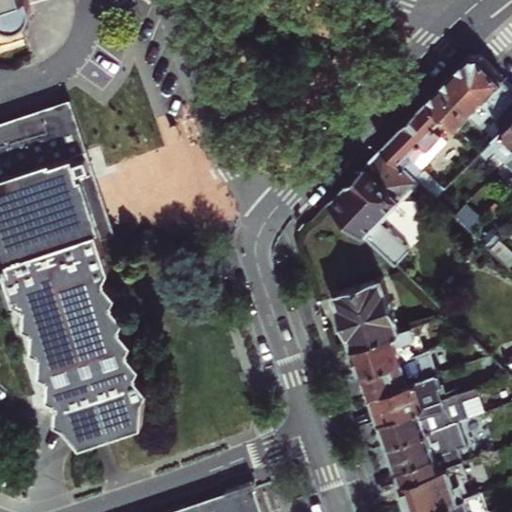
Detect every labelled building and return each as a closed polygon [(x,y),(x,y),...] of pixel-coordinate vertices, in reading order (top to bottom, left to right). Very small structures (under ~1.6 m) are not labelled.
[(0,0),(0,2),(4,0),(8,9),(12,16),(20,21),(26,22),(32,21),(37,18),(42,14),(44,10),(46,5),(45,0),(0,0)] [(486,96),(511,119),(511,118),(511,87),(479,55),(465,58),(462,61),(455,68),(471,82),(474,79),(489,92),(486,96)] [(442,114),(456,128),(471,113),(480,121),(491,110),(498,117),(506,125),(511,119),(486,96),(489,92),(474,79),(471,82),(455,68),(450,74),(434,90),(426,99),(442,114)] [(0,247),(113,210),(73,96),(0,119),(0,247)] [(415,179),(422,186),(432,176),(421,166),(414,160),(441,132),(442,131),(434,123),(442,114),(426,99),(404,122),(381,146),(415,179)] [(494,137),(506,125),(498,117),(486,129),(494,137)] [(511,118),(511,119),(506,125),(494,137),(467,164),(473,169),(484,158),(485,159),(492,153),(503,164),(506,160),(511,154),(511,118)] [(448,139),(441,132),(414,160),(421,166),(448,139)] [(374,224),(398,197),(415,179),(381,146),(357,171),(329,200),(391,259),(405,245),(385,226),(378,228),(374,224)] [(511,154),(506,160),(511,166),(511,176),(493,195),(500,203),(511,191),(511,154)] [(405,205),(398,197),(374,224),(378,228),(385,226),(405,205)] [(113,210),(0,247),(0,271),(24,346),(122,286),(109,273),(112,261),(100,220),(114,215),(113,210)] [(340,308),(352,343),(399,328),(382,277),(335,292),(340,308)] [(122,286),(24,346),(30,349),(57,367),(70,422),(85,442),(147,421),(147,393),(153,382),(140,366),(144,357),(133,343),(138,332),(126,317),(129,310),(118,294),(122,286)] [(356,355),(362,370),(425,348),(420,335),(415,336),(412,324),(399,328),(352,343),(356,355)] [(366,384),(370,394),(435,372),(441,371),(439,365),(435,366),(428,348),(425,348),(362,370),(366,384)] [(445,382),(441,371),(435,372),(438,385),(445,382)] [(435,372),(370,394),(375,409),(378,419),(431,401),(427,389),(438,385),(435,372)] [(455,421),(487,410),(478,386),(447,396),(449,404),(442,407),(448,423),(455,421)] [(447,396),(431,401),(378,419),(383,433),(386,444),(448,423),(442,407),(449,404),(447,396)] [(463,444),(455,421),(448,423),(386,444),(392,462),(400,482),(447,465),(442,451),(463,444)] [(453,483),(447,465),(400,482),(405,497),(409,511),(417,511),(463,497),(457,482),(453,483)] [(253,488),(253,486),(251,482),(221,492),(223,496),(176,511),(256,511),(249,490),(253,488)] [(481,511),(474,493),(463,497),(417,511),(481,511)]
